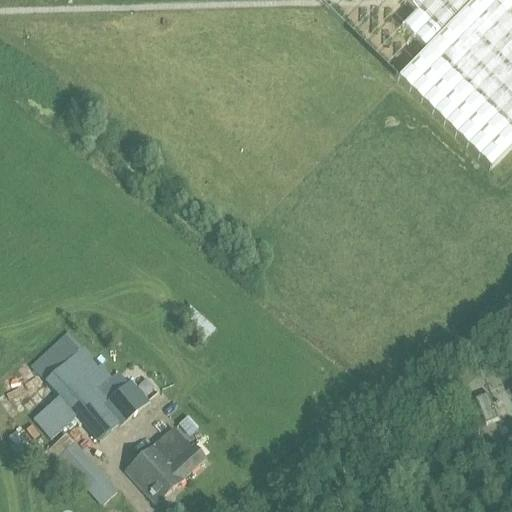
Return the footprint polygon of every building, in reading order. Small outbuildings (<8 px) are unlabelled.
[(400,0),(416,15),(402,29),(426,52),(398,81),(490,171),(511,149),(511,23),(508,19),(488,0),(400,0)] [(511,0),(491,0),(507,15),(511,9),(511,0)] [(190,309),(178,321),(203,343),(214,331),(190,309)] [(111,381),(83,348),(46,383),(99,444),(118,426),(120,428),(148,404),(130,382),(130,383),(127,385),(118,375),(111,381)] [(486,427),(499,422),(489,396),(476,402),(486,427)] [(173,431),(124,475),(154,508),(185,481),(184,480),(204,462),(192,448),(190,451),(173,431)] [(50,450),(35,464),(43,474),(49,468),(58,460),(63,465),(86,491),(102,477),(74,445),(72,447),(64,438),(50,450)] [(483,471),(506,462),(500,446),(477,455),(483,471)] [(106,488),(94,497),(104,511),(141,511),(120,481),(107,490),(106,488)] [(104,511),(94,497),(71,511),(104,511)]
